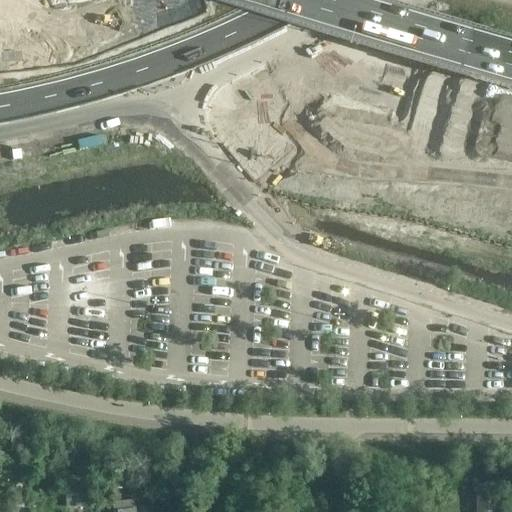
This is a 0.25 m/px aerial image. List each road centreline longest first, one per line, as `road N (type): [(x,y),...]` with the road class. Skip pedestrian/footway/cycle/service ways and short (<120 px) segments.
road 1 (unclassified): [(511,430),(135,412),(0,383)]
road 2 (motorway): [(0,109),(157,68),(299,0)]
road 3 (motorway): [(308,0),(511,60)]
